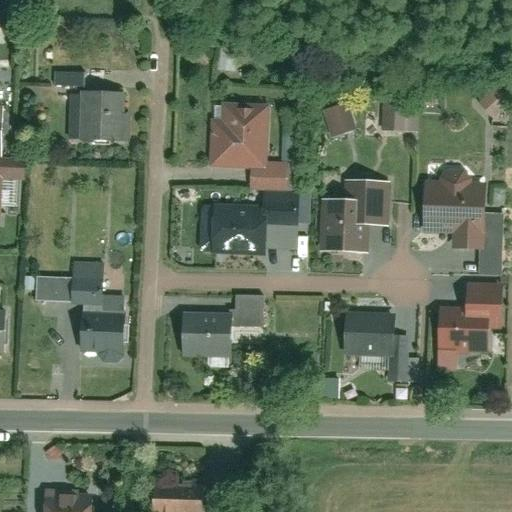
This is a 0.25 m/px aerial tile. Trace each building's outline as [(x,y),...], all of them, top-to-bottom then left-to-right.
[(221,54),(222,76),(240,76),(239,53),(221,54)] [(56,72),(55,87),(85,88),(86,73),(56,72)] [(511,106),(499,92),(481,107),(496,123),(511,108),(511,106)] [(84,93),(83,141),(124,142),(128,138),(129,120),(125,116),(123,116),(123,94),(84,93)] [(212,129),(213,171),(275,170),(273,97),(226,98),(227,128),(212,129)] [(386,107),(386,137),(420,137),(420,107),(386,107)] [(283,119),(286,162),(308,161),(306,117),(283,119)] [(0,160),(0,224),(7,224),(5,181),(31,181),(30,160),(0,160)] [(256,173),(256,195),(295,195),(294,172),(256,173)] [(506,231),(493,231),(493,182),(429,182),(429,236),(460,236),(460,253),(483,253),(483,280),(506,280),(506,231)] [(376,255),(376,227),(397,227),(396,186),(362,187),(363,203),(324,204),(326,256),(376,255)] [(207,211),(209,255),(274,253),(273,209),(207,211)] [(280,220),(281,254),(305,254),(305,219),(280,220)] [(77,285),(77,309),(111,309),(111,285),(77,285)] [(438,322),(438,357),(498,356),(498,321),(511,321),(511,292),(471,293),(471,321),(438,322)] [(239,356),(239,345),(270,344),(269,298),(238,299),(238,319),(188,319),(189,357),(239,356)] [(86,315),(85,352),(129,353),(130,316),(86,315)] [(0,316),(0,351),(15,351),(14,316),(0,316)] [(348,319),(349,363),(407,362),(406,318),(348,319)] [(163,486),(164,511),(210,511),(209,484),(163,486)] [(51,511),(102,511),(102,495),(52,496),(51,511)]
